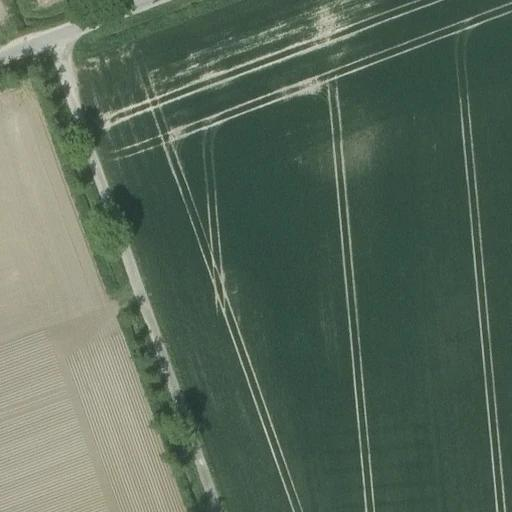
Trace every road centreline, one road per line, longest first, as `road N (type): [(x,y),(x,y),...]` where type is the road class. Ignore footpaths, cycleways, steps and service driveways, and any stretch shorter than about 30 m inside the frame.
road 1 (track): [(46,39),(214,511)]
road 2 (unclassified): [(0,57),(150,0)]
